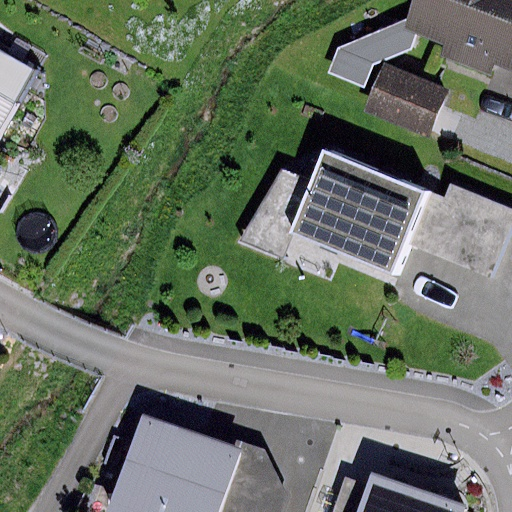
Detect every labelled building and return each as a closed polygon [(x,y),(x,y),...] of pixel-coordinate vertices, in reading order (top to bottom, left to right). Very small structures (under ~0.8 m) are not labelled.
[(511,0),(434,0),(430,15),(425,28),(464,41),(459,57),(510,74),(511,67),(511,0)] [(425,28),(430,15),(346,49),(337,73),(373,88),(382,65),(418,51),(425,28)] [(50,68),(0,38),(0,144),(4,147),(50,68)] [(459,90),(395,64),(375,116),(439,141),(459,90)] [(436,190),(339,148),(324,182),(304,228),(401,270),(436,190)] [(304,228),(324,182),(292,170),(248,241),(292,257),(304,228)] [(511,250),(511,208),(460,187),(439,239),(506,266),(511,250)] [(219,511),(240,451),(145,419),(112,511),(219,511)] [(243,443),(240,451),(219,511),(281,511),(287,495),(264,451),(243,443)] [(479,511),(480,510),(391,479),(387,491),(379,511),(479,511)] [(379,511),(387,491),(355,480),(343,511),(379,511)]
